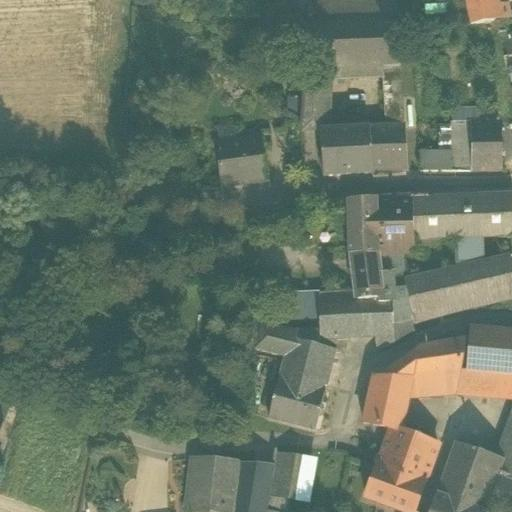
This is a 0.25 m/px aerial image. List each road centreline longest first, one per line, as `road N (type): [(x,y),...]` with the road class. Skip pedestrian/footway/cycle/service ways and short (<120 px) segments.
road 1 (residential): [(511,312),(461,319),(359,379),(342,438),(142,438),(0,390)]
road 2 (residential): [(0,174),(220,201),(511,180)]
